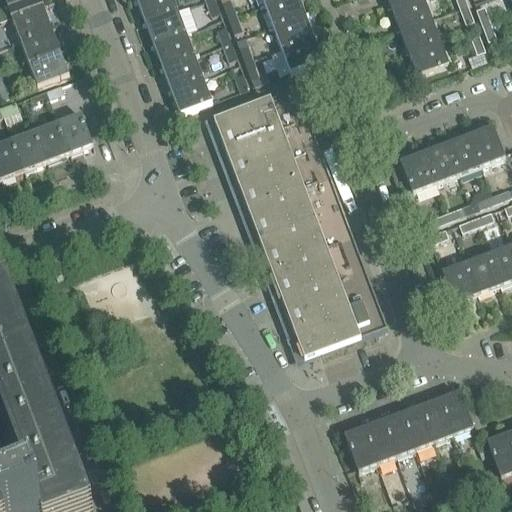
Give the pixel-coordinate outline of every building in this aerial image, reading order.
[(10,0),(3,3),(0,3),(0,28),(0,30),(12,25),(43,13),(38,0),(10,0)] [(171,0),(154,0),(137,7),(145,29),(178,17),(171,0)] [(260,0),(264,10),(291,0),(260,0)] [(297,0),(291,0),(264,10),(273,33),(306,21),(297,0)] [(423,2),(422,0),(385,0),(391,14),(423,2)] [(464,0),(454,0),(460,15),(468,11),(464,0)] [(432,25),(423,2),(391,14),(400,37),(432,25)] [(214,3),(206,7),(212,22),(220,19),(214,3)] [(231,5),(222,9),(228,24),(236,21),(231,5)] [(474,27),(468,11),(460,15),(466,31),(474,27)] [(43,13),(12,25),(20,48),(52,36),(43,13)] [(178,17),(145,29),(154,52),(186,40),(197,35),(189,13),(178,18),(178,17)] [(485,13),(476,16),(483,32),(491,29),(485,13)] [(236,21),(228,24),(234,40),(242,36),(236,21)] [(306,21),(273,33),(282,56),(314,43),(306,21)] [(441,48),(432,25),(400,37),(409,60),(441,48)] [(497,45),(491,29),(483,32),(489,48),(497,45)] [(225,33),(217,36),(223,52),(231,49),(225,33)] [(52,36),(20,48),(29,71),(61,59),(52,36)] [(186,40),(154,52),(162,75),(195,63),(186,40)] [(479,41),(471,44),(477,61),(486,58),(479,41)] [(314,43),(282,56),(291,80),(323,67),(314,43)] [(441,48),(409,60),(417,83),(449,71),(441,48)] [(231,49),(223,52),(229,68),(237,64),(231,49)] [(248,51),(239,54),(245,69),(253,66),(248,51)] [(61,59),(29,71),(38,94),(69,82),(61,59)] [(195,63),(162,75),(171,98),(203,85),(195,63)] [(253,66),(245,69),(251,85),(259,82),(253,66)] [(243,79),(234,83),(240,98),(249,95),(243,79)] [(203,85),(171,98),(180,121),(212,109),(203,85)] [(46,98),(49,106),(64,100),(61,92),(46,98)] [(231,117),(204,127),(298,374),(322,365),(321,360),(387,335),(297,97),(232,121),(231,117)] [(46,98),(30,104),(33,112),(49,106),(46,98)] [(0,115),(4,123),(19,117),(16,109),(0,115)] [(58,130),(70,162),(94,153),(82,121),(58,130)] [(58,130),(35,138),(47,170),(70,162),(58,130)] [(493,133),(470,142),(482,174),(505,165),(493,133)] [(35,138),(13,147),(25,179),(47,170),(35,138)] [(470,142),(447,151),(459,183),(482,174),(470,142)] [(13,147),(0,151),(0,182),(2,187),(25,179),(13,147)] [(447,151),(424,160),(436,192),(459,183),(447,151)] [(424,160),(401,169),(413,200),(436,192),(424,160)] [(508,196),(492,202),(495,211),(511,205),(508,196)] [(492,202),(476,208),(480,217),(495,211),(492,202)] [(463,214),(447,220),(450,228),(466,222),(463,214)] [(491,219),(475,225),(478,234),(494,228),(491,219)] [(447,220),(431,226),(434,234),(450,228),(447,220)] [(475,225),(459,231),(462,240),(478,234),(475,225)] [(446,236),(429,243),(432,251),(449,245),(446,236)] [(511,252),(489,261),(501,293),(511,288),(511,252)] [(489,261),(466,270),(478,302),(501,293),(489,261)] [(466,270),(442,279),(455,311),(478,302),(466,270)] [(0,511),(88,511),(11,308),(0,312),(0,438),(11,466),(13,472),(19,487),(4,493),(0,494),(0,511)] [(460,399),(441,406),(454,443),(474,436),(460,399)] [(441,406),(422,413),(435,450),(454,443),(441,406)] [(422,413),(402,421),(416,457),(435,450),(422,413)] [(402,421),(383,428),(397,465),(416,457),(402,421)] [(383,428),(364,435),(378,472),(397,465),(383,428)] [(364,435),(345,442),(359,479),(378,472),(364,435)] [(511,456),(506,441),(487,449),(501,485),(511,481),(511,456)]
